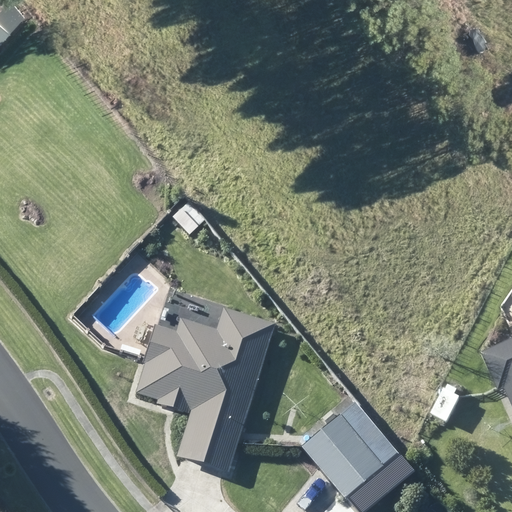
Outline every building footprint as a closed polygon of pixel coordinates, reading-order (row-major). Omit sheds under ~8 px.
[(0,42),(9,32),(0,23),(0,42)] [(239,432),(271,332),(218,315),(211,336),(175,325),(171,339),(149,332),(137,369),(140,370),(131,399),(153,406),(151,412),(166,416),(172,419),(185,423),(174,456),(172,463),(221,479),(224,480),(239,432)] [(511,348),(480,362),(496,398),(504,394),(511,413),(511,348)] [(347,401),(331,381),(319,390),(336,411),(347,401)] [(461,400),(444,390),(428,417),(445,427),(461,400)] [(339,508),(378,475),(334,422),(308,443),(303,448),(294,455),(312,476),(334,502),(339,508)]
